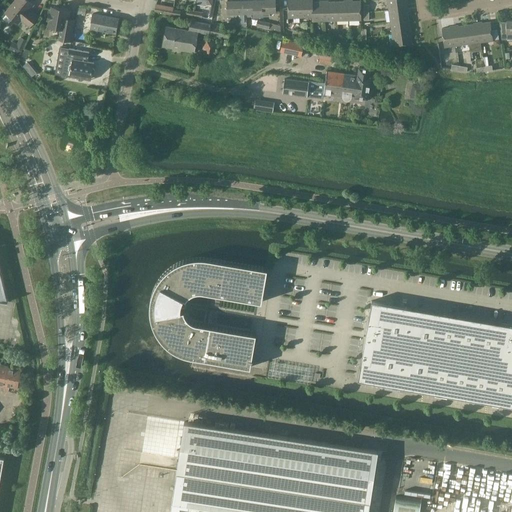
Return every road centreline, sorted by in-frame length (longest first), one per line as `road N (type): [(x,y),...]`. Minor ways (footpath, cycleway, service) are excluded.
road 1 (secondary): [(238,210),(511,255)]
road 2 (secondary): [(238,210),(180,201),(65,220)]
road 3 (secondary): [(69,239),(238,210)]
road 4 (primary): [(65,220),(42,152),(0,80)]
road 5 (primary): [(47,234),(65,382)]
road 6 (primary): [(65,382),(76,324),(69,239)]
road 7 (primary): [(0,109),(47,234)]
road 8 (primary): [(45,511),(65,382)]
